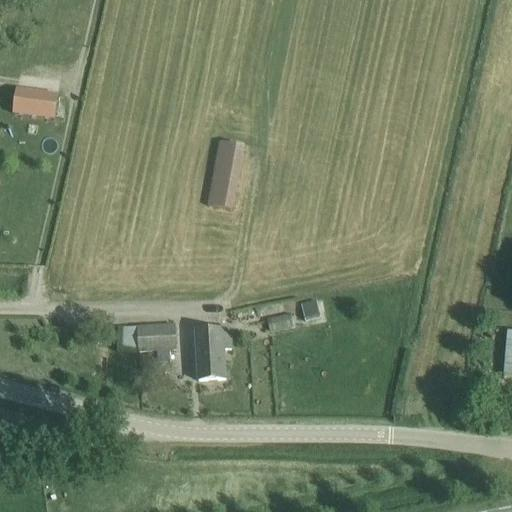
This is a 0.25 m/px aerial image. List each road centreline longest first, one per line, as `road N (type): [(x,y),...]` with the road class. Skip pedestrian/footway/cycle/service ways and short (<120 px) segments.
road 1 (unclassified): [(96,415),(186,434),(393,435),(511,450)]
road 2 (unknown): [(0,312),(180,319),(314,291)]
